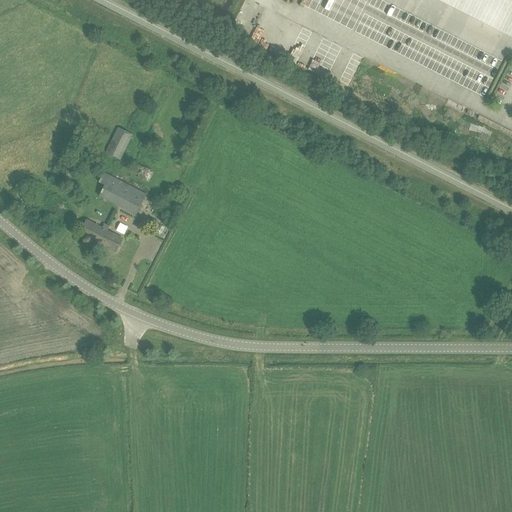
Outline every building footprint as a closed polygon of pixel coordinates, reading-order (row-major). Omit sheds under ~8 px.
[(120,160),(133,135),(118,127),(105,152),(120,160)] [(91,146),(83,162),(93,167),(109,133),(104,131),(95,148),(91,146)] [(70,165),(64,175),(75,181),(81,170),(70,165)] [(154,171),(146,167),(145,168),(138,165),(134,172),(141,176),(140,178),(148,182),(154,171)] [(99,195),(117,205),(136,215),(146,194),(127,184),(103,172),(98,182),(104,185),(99,195)] [(91,239),(99,244),(115,252),(122,239),(106,231),(108,227),(104,225),(102,229),(86,220),(80,232),(91,238),(91,239)] [(165,227),(160,224),(156,232),(161,234),(165,227)]
